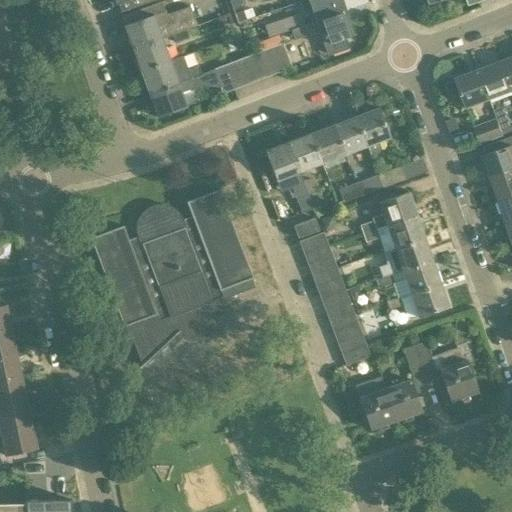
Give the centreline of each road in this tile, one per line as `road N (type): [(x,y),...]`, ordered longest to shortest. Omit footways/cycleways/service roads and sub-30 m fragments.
road 1 (residential): [(232,122),(359,475)]
road 2 (residential): [(102,511),(78,380),(65,374),(65,325),(31,180)]
road 3 (residential): [(404,52),(511,357)]
road 4 (residential): [(232,122),(404,52)]
road 5 (residential): [(124,157),(71,0)]
road 6 (residential): [(511,417),(359,475)]
road 7 (residential): [(31,180),(0,56)]
